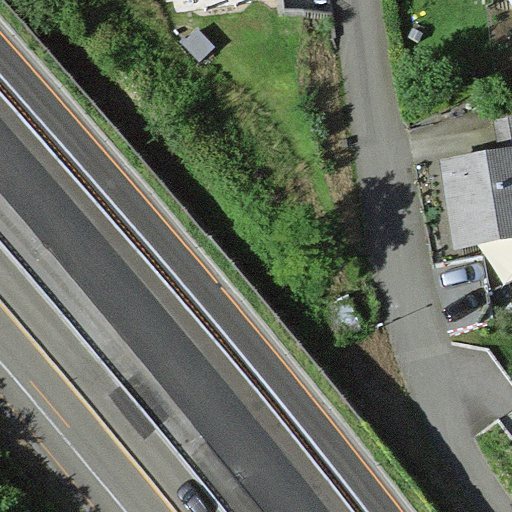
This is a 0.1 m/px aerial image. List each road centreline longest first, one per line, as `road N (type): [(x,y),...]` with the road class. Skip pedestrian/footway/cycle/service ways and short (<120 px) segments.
road 1 (residential): [(358,0),(372,135),(420,361),(498,511)]
road 2 (motorway): [(321,511),(0,130)]
road 3 (motorway): [(0,302),(178,511)]
